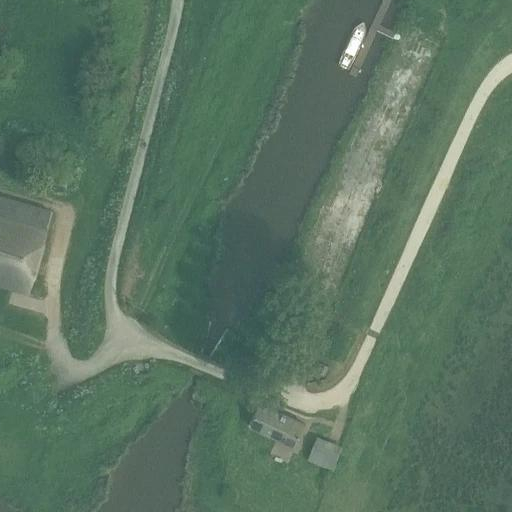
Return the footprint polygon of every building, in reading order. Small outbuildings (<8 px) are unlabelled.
[(68,181),(60,179),(58,186),(66,188),(68,181)] [(0,197),(0,285),(12,289),(25,293),(49,212),(0,197)] [(320,364),(316,373),(324,377),(328,368),(320,364)] [(260,406),(250,427),(296,447),(306,426),(260,406)] [(309,456),(307,462),(308,462),(332,472),(333,472),(343,447),(341,447),(337,445),(328,441),(317,437),(309,456)]
